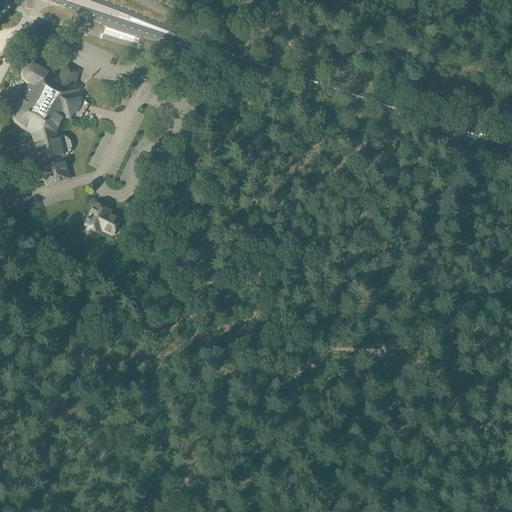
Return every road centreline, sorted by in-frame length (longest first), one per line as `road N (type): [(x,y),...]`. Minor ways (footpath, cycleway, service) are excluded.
road 1 (track): [(161,460),(307,455),(348,416),(374,365),(395,277),(463,147)]
road 2 (primary): [(511,151),(70,0)]
